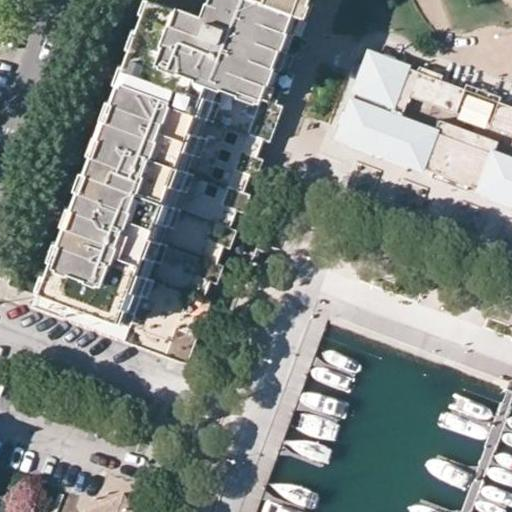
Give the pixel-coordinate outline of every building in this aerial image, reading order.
[(85,158),(35,289),(172,340),(222,206),(291,18),(292,14),(255,0),(208,0),(201,20),(147,0),(144,0),(122,59),(85,158)] [(255,0),(292,14),(305,18),(311,0),(255,0)] [(303,23),(305,18),(292,14),(291,18),(222,206),(172,340),(184,345),(234,210),(303,23)] [(358,90),(340,138),(349,141),(373,150),(384,154),(404,162),(408,163),(431,172),(466,185),(477,189),(490,194),(495,196),(511,201),(511,107),(498,102),(489,126),(511,134),(511,159),(493,152),(496,141),(438,120),(434,130),(401,118),(409,95),(456,112),(464,88),(439,79),(417,71),(370,55),(358,90)] [(373,150),(349,141),(348,145),(371,155),(373,150)] [(404,162),(384,154),(383,159),(406,168),(408,163),(404,162)] [(466,185),(431,172),(429,176),(465,190),(466,185)] [(511,205),(511,201),(495,196),(490,194),(488,198),(511,207),(511,205)] [(123,492),(114,496),(117,505),(127,501),(123,492)] [(103,501),(86,508),(87,511),(131,511),(127,501),(117,505),(114,496),(103,501)]
